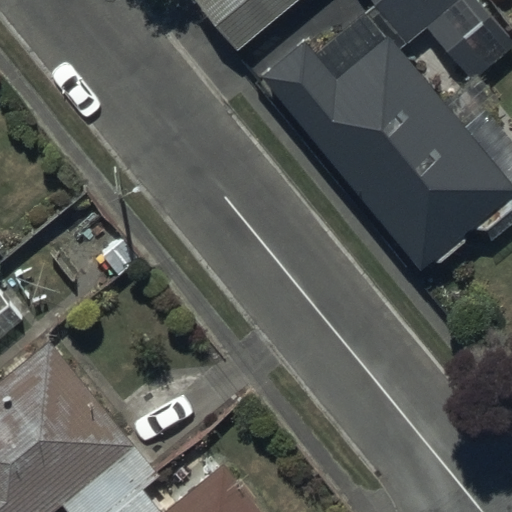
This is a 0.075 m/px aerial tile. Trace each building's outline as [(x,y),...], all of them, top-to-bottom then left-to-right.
[(196,0),(242,54),(305,0),(196,0)] [(375,0),(415,48),(474,0),(375,0)] [(301,37),(261,70),(421,263),(433,253),(440,261),(468,237),(465,234),(479,222),(485,230),(511,207),(511,196),(504,186),(511,179),(511,134),(469,83),(444,103),(388,36),(336,79),(301,37)] [(0,253),(9,247),(0,235),(0,253)] [(0,279),(0,338),(29,315),(0,279)] [(49,341),(0,381),(0,511),(61,511),(62,511),(61,511),(260,511),(225,469),(172,511),(160,511),(148,497),(165,482),(49,341)]
